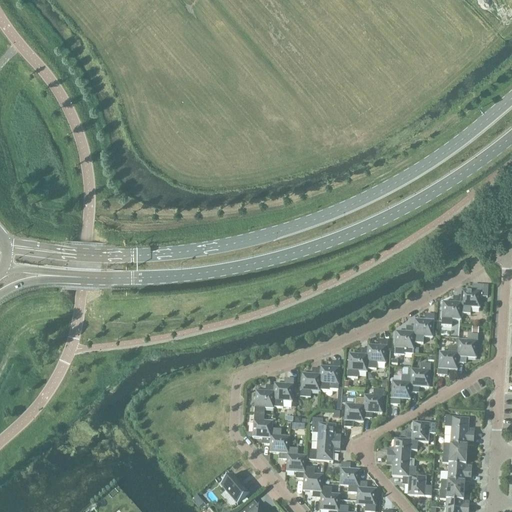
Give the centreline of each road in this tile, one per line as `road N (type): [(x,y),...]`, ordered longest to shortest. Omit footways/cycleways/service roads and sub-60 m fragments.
road 1 (secondary): [(511,99),(408,177),(288,230),(173,253),(45,251)]
road 2 (secondary): [(54,276),(178,276),(282,256),(427,196),(511,137)]
road 3 (residential): [(297,511),(232,440),(236,381),(348,339),(508,246)]
road 4 (unclassified): [(19,44),(73,118),(89,205),(71,349),(49,391),(0,442)]
road 5 (residential): [(411,511),(364,460),(363,447),(500,364)]
